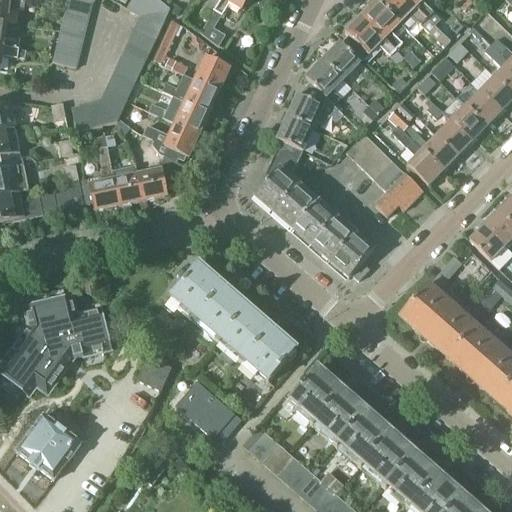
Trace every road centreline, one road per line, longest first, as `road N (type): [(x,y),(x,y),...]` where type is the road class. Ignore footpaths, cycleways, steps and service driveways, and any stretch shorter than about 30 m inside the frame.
road 1 (residential): [(350,324),(219,209),(311,0)]
road 2 (residential): [(511,159),(350,324)]
road 3 (residential): [(511,467),(350,324)]
